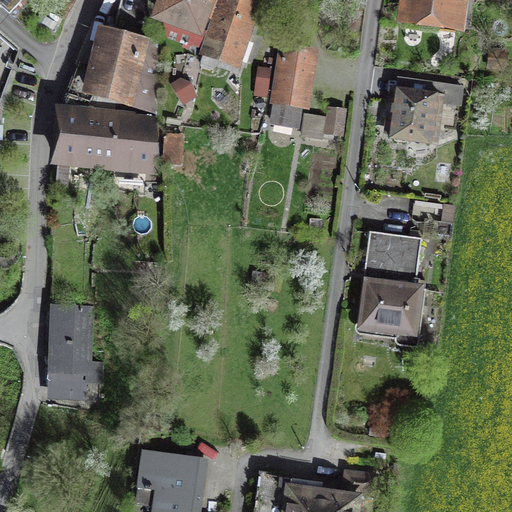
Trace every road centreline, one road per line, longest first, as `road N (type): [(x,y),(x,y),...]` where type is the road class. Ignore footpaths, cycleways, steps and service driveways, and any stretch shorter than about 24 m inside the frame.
road 1 (residential): [(379,0),(311,466),(246,456),(238,511)]
road 2 (residential): [(61,72),(48,112),(36,321)]
road 3 (residential): [(36,321),(30,403),(0,501)]
